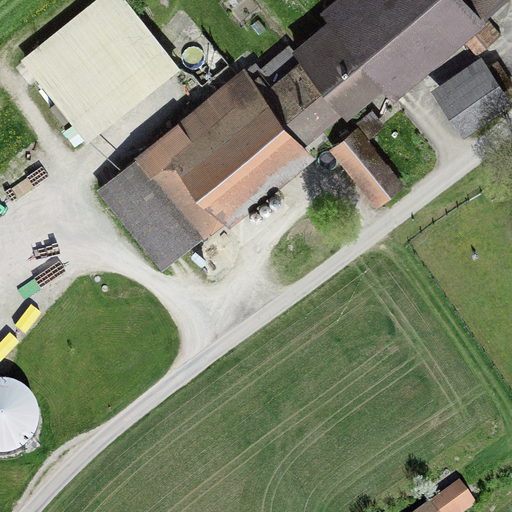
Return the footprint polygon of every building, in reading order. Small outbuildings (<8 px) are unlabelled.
[(175,65),(123,0),(100,0),(26,60),(87,136),(175,65)] [(339,106),(447,15),(477,51),(493,38),(470,9),(480,0),(342,0),(327,13),(334,22),(297,53),(337,104),(339,106)] [(336,105),(337,104),(297,53),(290,45),(261,69),(255,63),(103,187),(165,263),(225,215),(215,203),(336,105)] [(497,62),(486,70),(485,68),(442,97),(463,128),(506,98),(500,90),(511,82),(497,62)] [(357,127),(333,147),(376,202),(401,182),(357,127)] [(421,511),(458,511),(470,503),(458,486),(421,511)]
